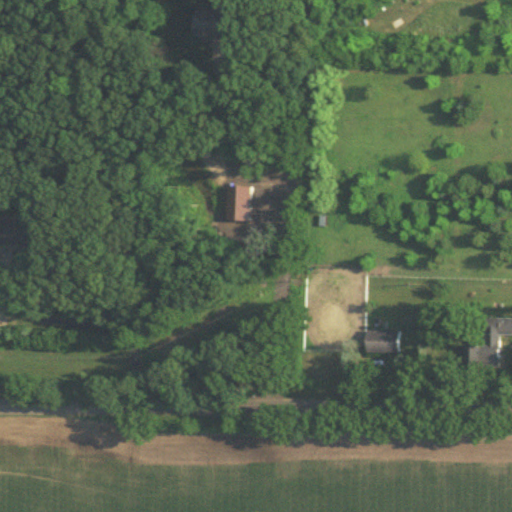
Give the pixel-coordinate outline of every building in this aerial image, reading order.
[(443,2),(448,0),(452,7),(447,10),(443,2)] [(230,40),(231,9),(200,8),(198,39),(230,40)] [(254,183),(230,183),(230,217),(254,218),(254,183)] [(321,212),(328,212),(327,224),(320,224),(321,212)] [(511,315),(511,333),(502,333),(502,365),(468,365),(468,341),(483,341),(483,343),(487,343),(487,315),(511,315)] [(369,328),(401,328),(401,350),(369,350),(369,348),(369,329),(369,328)]
